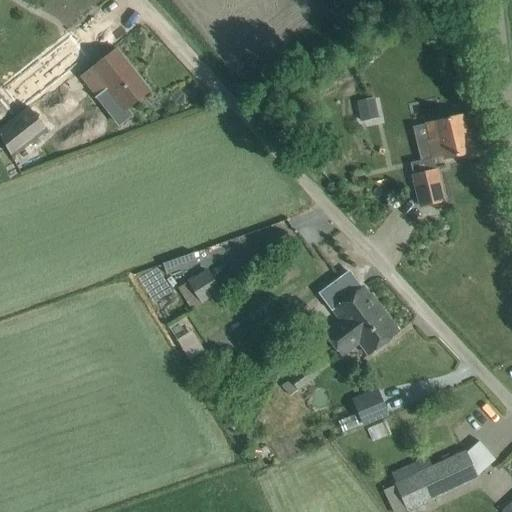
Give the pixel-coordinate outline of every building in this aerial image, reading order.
[(116,50),(82,77),(97,96),(95,97),(119,127),(133,115),(127,108),(146,92),(130,72),(132,70),(116,50)] [(11,155),(77,103),(61,80),(27,106),(14,88),(0,97),(0,151),(7,148),(11,155)] [(359,111),(377,117),(382,102),(364,96),(359,111)] [(462,115),(425,124),(432,159),(443,156),(443,159),(471,153),(462,115)] [(305,130),(296,137),(313,158),(310,161),(317,169),(335,152),(323,136),(328,132),(318,120),(305,130)] [(383,153),(374,155),(376,165),(385,164),(383,153)] [(436,170),(413,175),(420,206),(444,201),(436,170)] [(207,270),(187,282),(200,303),(220,290),(207,270)] [(333,344),(381,308),(371,295),(370,296),(363,286),(332,309),(341,321),(324,333),(333,344)] [(399,332),(381,308),(333,344),(341,356),(359,343),(368,355),(399,332)] [(290,396),(319,374),(311,363),(282,386),(290,396)] [(363,424),(388,414),(378,390),(353,400),(363,424)] [(464,450),(474,470),(489,464),(480,443),(464,450)] [(398,485),(390,488),(402,511),(474,476),(463,453),(398,484),(398,485)]
